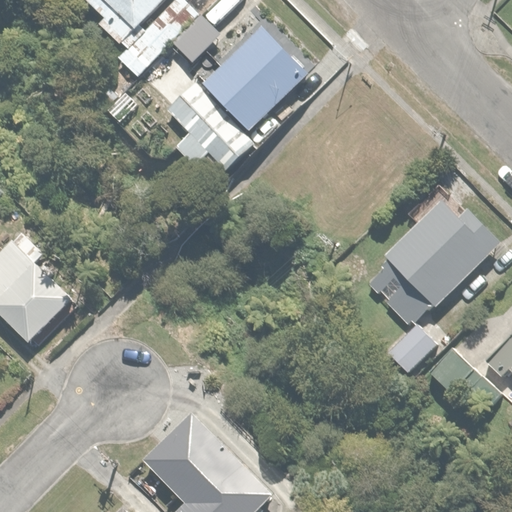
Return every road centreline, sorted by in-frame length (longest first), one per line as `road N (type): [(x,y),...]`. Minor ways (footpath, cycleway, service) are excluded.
road 1 (residential): [(0,503),(117,388)]
road 2 (residential): [(404,9),(511,119)]
